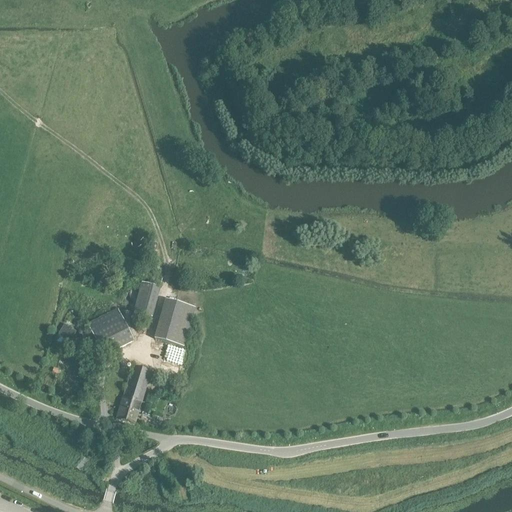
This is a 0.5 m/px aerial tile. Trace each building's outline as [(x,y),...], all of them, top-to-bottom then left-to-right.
[(437,96),(436,86),(426,87),(427,97),(437,96)] [(142,283),(134,313),(152,318),(160,288),(142,283)] [(195,309),(166,300),(154,339),(183,348),(195,309)] [(117,310),(87,325),(103,357),(134,342),(117,310)] [(62,324),(57,333),(69,341),(75,331),(62,324)] [(135,425),(151,372),(133,366),(117,419),(135,425)] [(148,392),(145,403),(153,406),(157,395),(148,392)]
